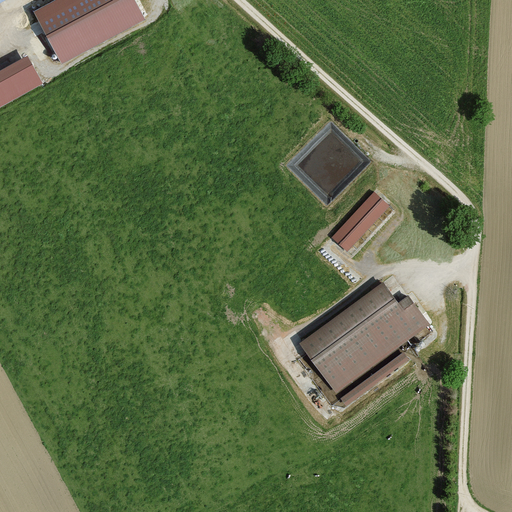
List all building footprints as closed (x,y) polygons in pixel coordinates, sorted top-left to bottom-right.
[(135,0),(71,0),(40,16),(60,54),(142,12),(135,0)] [(375,193),(333,238),(347,251),(389,206),(375,193)] [(394,302),(379,282),(297,341),(333,390),(425,323),(404,295),(394,302)] [(430,330),(425,323),(333,390),(339,397),(430,330)] [(345,396),(351,404),(413,358),(407,350),(345,396)]
